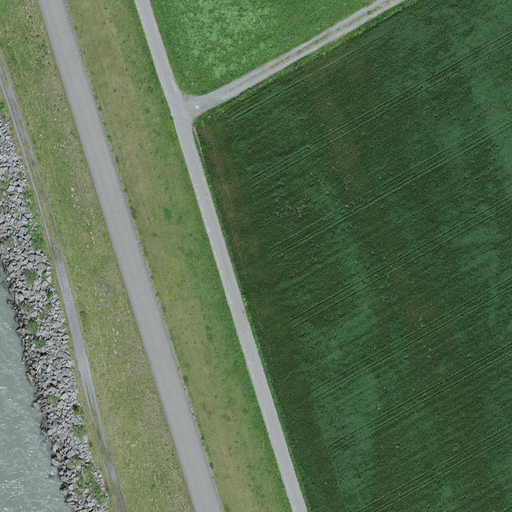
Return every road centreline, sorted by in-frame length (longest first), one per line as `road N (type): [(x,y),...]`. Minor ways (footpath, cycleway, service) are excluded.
road 1 (track): [(140,0),(300,511)]
road 2 (unclassified): [(49,0),(208,511)]
road 3 (track): [(122,511),(0,113)]
road 4 (track): [(177,114),(395,0)]
